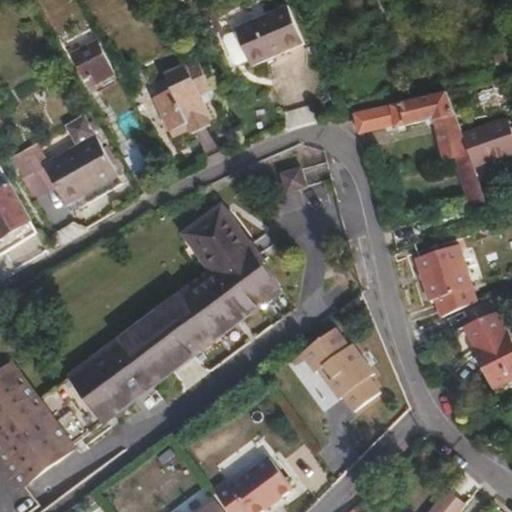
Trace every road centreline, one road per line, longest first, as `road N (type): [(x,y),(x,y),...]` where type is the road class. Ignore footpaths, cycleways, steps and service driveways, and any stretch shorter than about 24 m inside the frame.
road 1 (residential): [(387,266),(356,159),(330,129),(165,197),(0,301)]
road 2 (residential): [(387,266),(45,511)]
road 3 (residential): [(424,406),(322,511)]
road 4 (residential): [(424,406),(387,266)]
